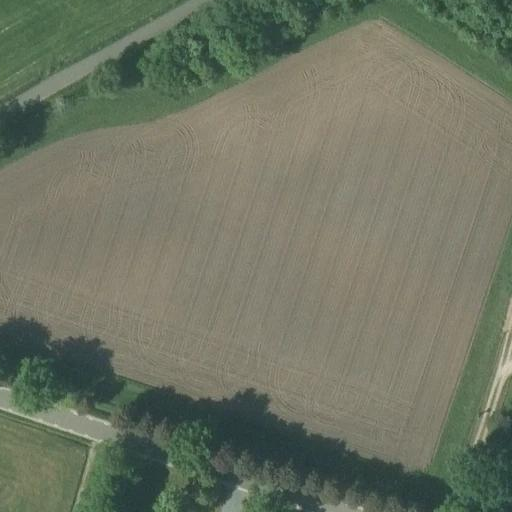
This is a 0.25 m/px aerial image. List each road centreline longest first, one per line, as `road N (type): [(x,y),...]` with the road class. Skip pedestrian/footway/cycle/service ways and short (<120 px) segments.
road 1 (unclassified): [(352,511),(0,390)]
road 2 (unclassified): [(0,99),(176,0)]
